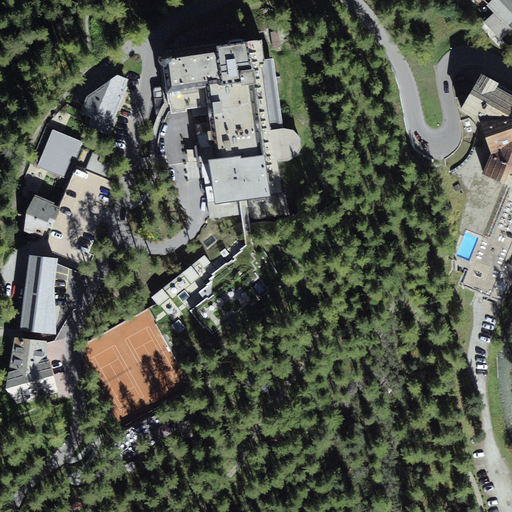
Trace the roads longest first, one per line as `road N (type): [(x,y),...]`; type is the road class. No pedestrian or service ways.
road 1 (residential): [(214,0),(172,22),(151,48),(111,245),(72,334),(73,440),(13,511)]
road 2 (residential): [(511,69),(472,56),(454,60),(446,71),(451,129),(441,139),(425,138),(397,59),(352,0)]
